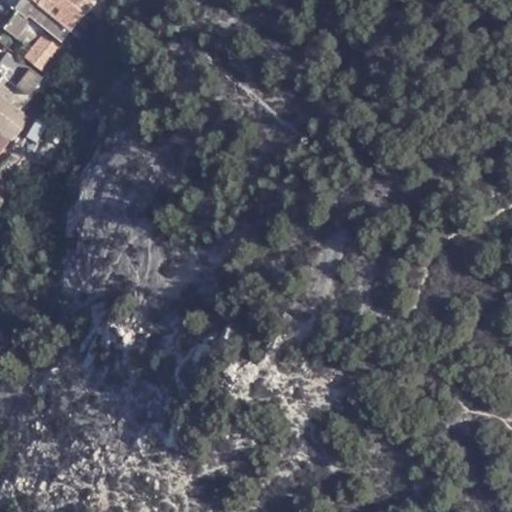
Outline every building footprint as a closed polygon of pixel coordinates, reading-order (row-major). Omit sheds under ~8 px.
[(34,20),(44,8),(34,0),(29,0),(21,10),(34,20)] [(50,0),(44,8),(76,32),(89,17),(68,0),(50,0)] [(68,0),(89,17),(102,0),(68,0)] [(66,45),(76,32),(44,8),(34,20),(52,33),(66,45)] [(19,38),(34,20),(21,10),(7,29),(19,38)] [(19,38),(38,54),(52,33),(34,20),(19,38)] [(48,74),(68,46),(66,45),(52,33),(38,54),(33,61),(48,74)] [(14,82),(29,65),(14,55),(0,72),(7,76),(14,82)] [(33,98),(48,80),(29,65),(14,82),(33,98)] [(0,92),(6,97),(23,111),(33,98),(14,82),(7,76),(0,85),(0,92)] [(0,128),(5,133),(11,126),(22,112),(6,99),(0,105),(0,128)] [(11,126),(31,139),(42,126),(23,111),(22,112),(11,126)] [(0,161),(14,145),(3,136),(0,139),(0,161)]
